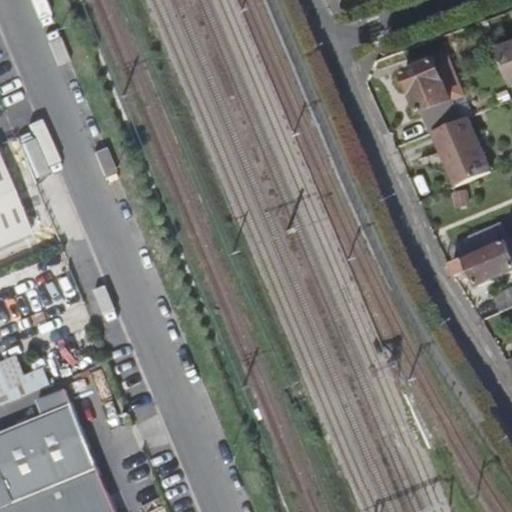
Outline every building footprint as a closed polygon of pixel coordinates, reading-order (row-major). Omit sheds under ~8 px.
[(511,46),(499,51),(511,84),(511,46)] [(449,57),(466,96),(478,91),(461,52),(449,57)] [(407,75),(424,113),(458,99),(466,96),(449,57),(407,75)] [(424,113),(433,134),(435,134),(468,120),(458,99),(424,113)] [(446,152),(461,187),(492,174),(470,119),(468,120),(435,134),(443,154),(446,152)] [(0,151),(0,246),(35,232),(0,151)] [(443,154),(457,188),(461,187),(446,152),(443,154)] [(461,242),(468,259),(508,242),(510,241),(503,225),(461,242)] [(453,266),(458,276),(472,270),(479,286),(511,272),(511,250),(508,242),(468,259),(453,266)] [(511,295),(498,302),(503,314),(511,310),(511,295)] [(0,408),(52,386),(45,371),(27,378),(18,358),(0,365),(0,408)] [(48,416),(0,435),(0,511),(121,511),(71,390),(42,402),(48,416)]
